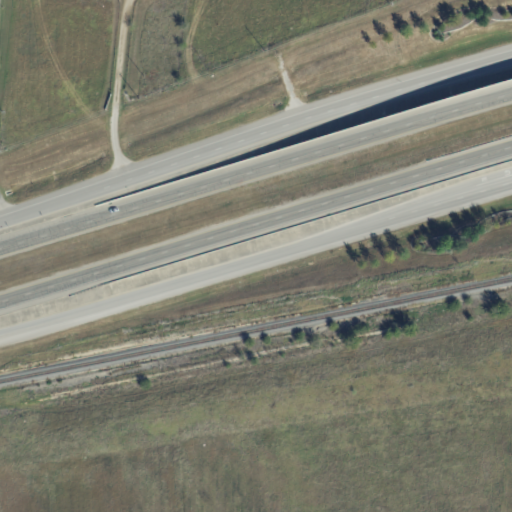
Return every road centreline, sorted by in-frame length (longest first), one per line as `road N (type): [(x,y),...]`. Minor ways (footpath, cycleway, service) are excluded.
road 1 (trunk): [(0,303),(511,149)]
road 2 (trunk): [(511,93),(0,245)]
road 3 (trunk): [(511,57),(103,190)]
road 4 (trunk): [(0,334),(118,308),(390,221)]
